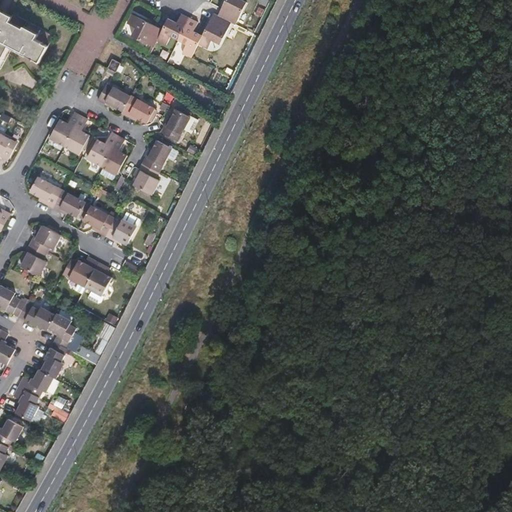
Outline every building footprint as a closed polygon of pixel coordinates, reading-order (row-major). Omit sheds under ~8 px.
[(231,23),(235,25),(246,3),(240,0),(225,0),(218,16),(231,23)] [(0,59),(8,45),(39,62),(48,46),(35,39),(38,34),(24,27),(23,29),(9,22),(12,17),(0,10),(0,59)] [(131,36),(154,47),(157,41),(162,29),(131,14),(127,24),(135,28),(131,36)] [(171,37),(179,40),(189,18),(181,14),(176,23),(168,18),(162,29),(157,41),(166,45),(171,37)] [(203,36),(198,45),(208,50),(213,41),(220,44),(231,23),(218,16),(214,14),(203,36)] [(189,18),(179,40),(187,44),(182,53),(192,58),(198,45),(203,36),(194,31),(198,22),(189,18)] [(108,68),(115,72),(116,72),(120,64),(119,63),(113,60),(108,68)] [(104,87),(101,92),(96,102),(106,107),(107,106),(122,113),(129,99),(104,87)] [(129,99),(122,113),(120,115),(126,118),(128,116),(145,125),(153,110),(129,98),(129,99)] [(188,118),(174,111),(167,126),(164,125),(160,133),(160,135),(175,143),(188,118)] [(66,126),(59,122),(49,140),(63,148),(79,118),(72,115),(66,126)] [(86,122),(79,118),(63,148),(77,156),(87,137),(80,134),(86,122)] [(8,161),(17,144),(0,134),(0,152),(2,154),(1,157),(8,161)] [(85,160),(100,168),(116,138),(109,134),(103,146),(95,142),(85,160)] [(100,168),(115,176),(125,158),(116,153),(122,141),(116,138),(100,168)] [(141,166),(157,175),(169,151),(155,143),(148,157),(146,156),(141,166)] [(153,181),(157,175),(141,166),(135,176),(137,177),(132,187),(150,196),(156,183),(153,181)] [(36,179),(32,186),(28,193),(45,202),(44,205),(51,209),(60,192),(36,179)] [(60,192),(51,209),(58,212),(59,209),(76,218),(78,215),(83,204),(60,192)] [(104,237),(113,222),(113,220),(89,208),(83,218),(81,222),(99,231),(97,234),(104,237)] [(0,232),(9,215),(2,211),(1,214),(0,213),(0,232)] [(120,220),(134,227),(138,221),(124,213),(120,220)] [(115,241),(124,246),(134,227),(120,220),(118,224),(113,222),(104,237),(114,243),(115,241)] [(61,234),(43,225),(38,235),(36,234),(30,244),(46,253),(49,247),(53,249),(61,234)] [(46,253),(30,244),(25,255),(27,257),(22,267),(39,276),(47,262),(43,259),(46,253)] [(69,278),(86,287),(100,263),(91,258),(88,264),(79,259),(69,278)] [(103,296),(113,277),(104,272),(107,267),(100,263),(86,287),(103,296)] [(17,292),(2,284),(0,287),(0,303),(3,305),(2,307),(20,317),(28,302),(15,295),(17,292)] [(28,302),(20,317),(39,327),(40,324),(49,329),(50,328),(57,314),(43,306),(41,309),(28,302)] [(57,314),(50,328),(60,333),(56,341),(68,347),(75,333),(78,328),(71,324),(73,320),(58,312),(57,314)] [(108,330),(99,343),(103,346),(115,327),(105,321),(102,326),(108,330)] [(0,360),(10,365),(18,349),(8,344),(9,342),(7,341),(10,334),(0,329),(0,360)] [(82,337),(75,333),(68,347),(70,348),(74,351),(78,344),(82,337)] [(68,347),(56,341),(46,359),(48,360),(44,369),(58,377),(59,378),(67,362),(64,360),(70,348),(68,347)] [(78,344),(74,351),(98,363),(101,356),(78,344)] [(58,377),(44,369),(42,369),(37,379),(35,378),(34,380),(27,376),(26,378),(22,386),(43,398),(47,390),(50,392),(58,377)] [(39,405),(43,398),(22,386),(17,396),(23,400),(22,402),(24,403),(19,413),(34,421),(42,406),(39,405)] [(49,413),(64,420),(68,411),(53,405),(49,413)] [(3,429),(0,427),(0,440),(12,447),(15,441),(19,443),(27,428),(11,419),(6,428),(4,427),(3,429)] [(12,447),(0,440),(0,469),(3,471),(11,456),(8,454),(12,447)]
